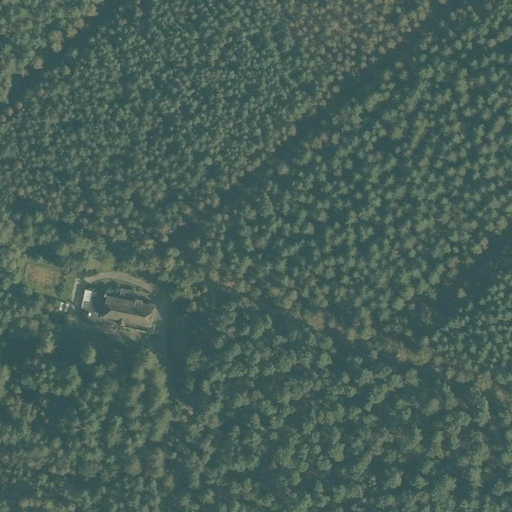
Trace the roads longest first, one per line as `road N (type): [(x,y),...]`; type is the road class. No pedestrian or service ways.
road 1 (track): [(449,0),(141,256)]
road 2 (track): [(216,289),(0,200)]
road 3 (track): [(371,360),(511,240)]
road 4 (track): [(365,358),(216,289)]
road 5 (track): [(0,103),(122,0)]
road 6 (track): [(511,419),(365,358)]
road 7 (track): [(328,511),(365,358)]
road 8 (unclassified): [(171,511),(198,368)]
